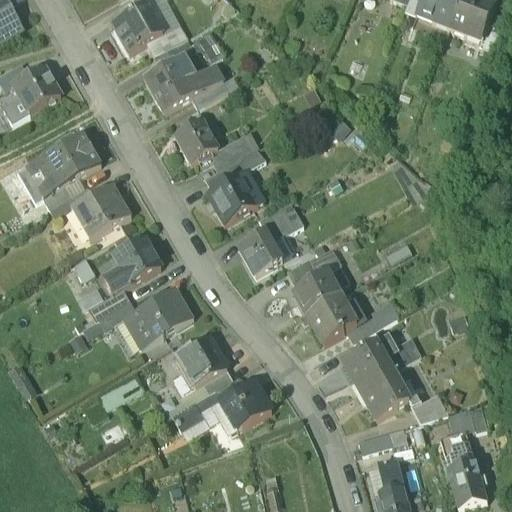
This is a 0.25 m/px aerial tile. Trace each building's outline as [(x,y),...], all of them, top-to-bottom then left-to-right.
[(131,0),(138,12),(145,8),(159,0),(131,0)] [(147,12),(163,43),(181,33),(163,0),(159,0),(145,8),(147,12)] [(411,0),(391,0),(390,5),(407,12),(411,0)] [(404,18),(416,23),(425,0),(411,0),(407,12),(404,18)] [(464,0),(425,0),(416,23),(450,36),(464,0)] [(499,7),(482,0),(464,0),(450,36),(467,43),(469,38),(483,44),(484,44),(489,32),(499,7)] [(4,5),(0,6),(0,48),(22,36),(4,5)] [(147,12),(112,31),(129,61),(147,51),(163,43),(147,12)] [(500,36),(489,32),(484,44),(483,44),(479,54),(491,59),(500,36)] [(188,46),(181,33),(163,43),(147,51),(155,65),(156,64),(176,52),(188,46)] [(176,52),(183,64),(186,62),(198,55),(207,70),(225,60),(209,34),(188,46),(176,52)] [(156,64),(162,75),(174,68),(174,69),(183,64),(176,52),(156,64)] [(175,70),(173,70),(185,90),(186,89),(194,104),(226,86),(218,71),(198,82),(186,62),(183,64),(174,69),(175,70)] [(162,75),(143,85),(163,121),(192,105),(194,104),(186,89),(185,90),(173,70),(175,70),(174,69),(174,68),(162,75)] [(21,73),(0,84),(0,89),(5,99),(10,96),(13,94),(28,85),(21,73)] [(28,85),(13,94),(22,108),(4,118),(12,133),(28,124),(61,104),(45,76),(28,85)] [(194,104),(192,105),(198,116),(239,93),(233,82),(226,86),(194,104)] [(202,128),(194,132),(192,129),(181,135),(184,138),(175,143),(191,172),(198,168),(202,175),(212,169),(214,167),(211,161),(218,157),(202,128)] [(214,167),(212,169),(217,179),(239,167),(260,155),(251,138),(218,157),(211,161),(214,167)] [(83,141),(30,173),(47,202),(48,204),(66,193),(81,184),(101,172),(83,141)] [(260,155),(239,167),(243,174),(264,162),(260,155)] [(404,157),(390,165),(415,204),(429,196),(404,157)] [(220,178),(207,186),(214,198),(239,183),(246,179),(243,174),(239,167),(220,177),(220,178)] [(214,198),(212,199),(219,211),(216,213),(226,231),(257,213),(239,183),(214,198)] [(66,193),(72,203),(87,194),(81,184),(66,193)] [(66,193),(48,204),(47,202),(43,205),(49,216),(66,207),(72,203),(66,193)] [(72,217),(72,218),(73,218),(89,247),(90,248),(131,224),(131,223),(130,223),(113,194),(114,194),(113,193),(93,205),(72,217)] [(93,205),(87,194),(72,203),(66,207),(72,217),(93,205)] [(265,237),(272,249),(304,232),(291,209),(259,226),(265,237)] [(265,237),(238,254),(256,284),(284,268),(272,249),(265,237)] [(145,247),(114,264),(122,279),(104,289),(112,302),(112,303),(124,297),(161,275),(145,247)] [(308,267),(288,279),(297,296),(318,284),(308,267)] [(297,296),(293,298),(307,321),(340,303),(326,279),(318,284),(297,296)] [(136,318),(124,326),(124,327),(141,356),(193,326),(176,295),(136,318)] [(130,308),(124,297),(112,303),(112,302),(88,316),(89,317),(96,328),(130,308)] [(368,324),(374,336),(408,317),(399,302),(366,320),(368,324)] [(340,303),(307,321),(323,351),(348,337),(357,332),(356,331),(348,317),(340,303)] [(106,337),(124,327),(124,326),(136,318),(130,308),(96,328),(79,338),(69,344),(72,350),(82,345),(84,348),(105,336),(106,337)] [(360,310),(348,317),(356,331),(368,324),(366,320),(360,310)] [(96,328),(89,317),(72,327),(79,338),(96,328)] [(368,324),(356,331),(357,332),(348,337),(354,347),(374,336),(368,324)] [(209,345),(177,364),(195,395),(204,390),(226,377),(227,376),(209,345)] [(376,349),(343,367),(360,397),(392,378),(376,349)] [(239,355),(232,359),(244,375),(258,365),(254,360),(247,365),(239,355)] [(22,371),(9,379),(25,406),(38,398),(22,371)] [(210,400),(215,397),(232,387),(226,377),(204,390),(210,400)] [(392,378),(360,397),(377,427),(409,409),(411,414),(421,408),(409,388),(401,393),(392,378)] [(136,382),(98,404),(105,417),(143,395),(136,382)] [(232,387),(215,397),(221,408),(243,395),(237,384),(232,387)] [(221,408),(220,409),(230,427),(225,429),(232,441),(271,418),(254,389),(243,395),(221,408)] [(187,414),(210,400),(204,390),(195,395),(181,404),(187,414)] [(220,409),(221,408),(215,397),(210,400),(187,414),(172,422),(182,439),(204,426),(201,420),(220,409)] [(421,408),(411,414),(420,430),(449,421),(437,399),(421,408)] [(228,443),(232,441),(225,429),(230,427),(220,409),(201,420),(204,426),(182,439),(187,447),(220,428),(228,443)] [(481,412),(449,421),(454,440),(465,437),(487,431),(481,412)] [(465,437),(454,440),(440,444),(450,476),(475,469),(465,437)] [(388,440),(358,448),(362,462),(392,453),(388,440)] [(450,476),(448,477),(457,511),(473,511),(486,508),(475,469),(450,476)] [(396,470),(379,474),(385,498),(402,493),(396,470)] [(328,511),(327,507),(311,511),(283,511),(277,482),(266,485),(272,511),(328,511)] [(385,498),(379,499),(381,508),(376,509),(376,511),(407,511),(403,493),(402,493),(385,498)]
